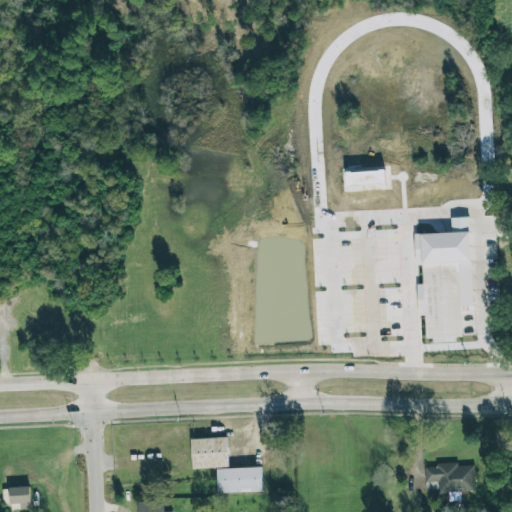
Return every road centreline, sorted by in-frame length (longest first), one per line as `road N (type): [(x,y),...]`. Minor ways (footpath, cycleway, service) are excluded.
road 1 (secondary): [(511,373),(301,371),(0,385)]
road 2 (secondary): [(0,417),(511,403)]
road 3 (residential): [(90,382),(96,511)]
